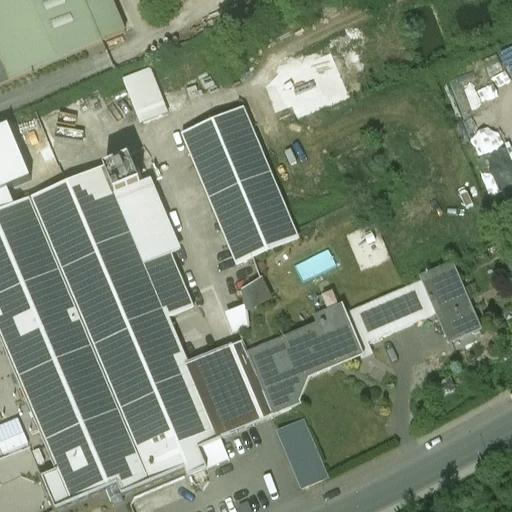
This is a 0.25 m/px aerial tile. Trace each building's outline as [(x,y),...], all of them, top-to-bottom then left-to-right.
[(0,0),(0,57),(10,81),(101,42),(81,0),(0,0)] [(0,84),(10,81),(0,57),(0,84)] [(149,71),(122,81),(140,125),(167,114),(149,71)] [(244,112),(184,139),(238,265),(299,240),(244,112)] [(0,132),(0,185),(32,173),(14,127),(0,132)] [(129,162),(0,214),(0,340),(57,474),(42,480),(55,511),(56,511),(117,486),(121,498),(185,470),(189,480),(208,472),(187,421),(206,412),(170,319),(192,308),(169,253),(145,263),(116,197),(139,187),(129,162)] [(451,272),(425,285),(437,314),(451,343),(477,331),(451,272)] [(263,281),(243,290),(246,316),(272,302),(263,281)] [(425,285),(403,294),(415,325),(437,314),(425,285)] [(403,294),(344,320),(357,349),(415,325),(403,294)] [(255,352),(244,357),(271,420),(300,407),(310,376),(359,355),(357,349),(344,320),(340,310),(318,319),(322,330),(259,359),(255,352)] [(477,331),(451,343),(455,358),(483,344),(477,331)]
